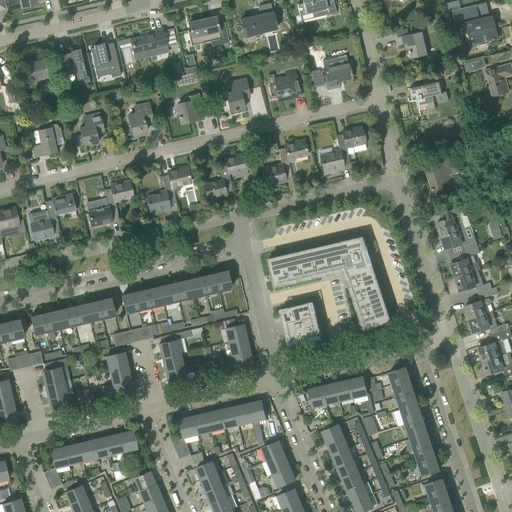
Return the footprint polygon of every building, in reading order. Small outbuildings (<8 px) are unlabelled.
[(301,0),(303,3),(297,5),(301,21),(319,16),(326,15),(336,13),(333,0),(301,0)] [(459,0),(442,5),(444,13),(453,11),(461,9),(459,0)] [(253,17),(241,20),(243,29),(244,36),(245,36),(262,32),(263,32),(263,33),(275,30),(275,29),(276,29),(270,4),(257,7),(259,15),(254,16),(253,17)] [(461,9),(453,11),(455,21),(479,15),(478,14),(476,5),(461,9)] [(479,18),(465,22),(469,39),(474,37),(474,36),(485,34),(487,41),(489,41),(498,39),(496,27),(499,26),(496,16),(493,16),(493,15),(479,18)] [(190,32),(188,33),(188,31),(187,31),(190,43),(201,41),(202,43),(216,40),(217,46),(228,43),(224,26),(218,28),(215,17),(206,19),(198,21),(188,23),(190,32)] [(166,47),(164,39),(162,30),(144,34),(145,37),(131,40),(134,55),(166,47)] [(422,32),(407,36),(397,38),(399,45),(407,43),(410,58),(427,54),(422,32)] [(306,38),(299,39),(301,46),(308,45),(306,38)] [(117,62),(114,48),(113,48),(113,49),(109,50),(107,44),(104,45),(103,43),(102,43),(103,45),(101,46),(101,44),(94,46),(94,45),(93,45),(94,48),(90,48),(94,64),(95,70),(108,67),(111,78),(120,76),(117,62)] [(84,69),(83,62),(85,62),(82,50),(80,51),(79,47),(70,49),(71,53),(71,54),(68,55),(68,54),(61,55),(63,64),(65,64),(67,75),(76,73),(78,85),(85,83),(90,82),(86,69),(84,69)] [(28,62),(21,64),(24,73),(25,78),(30,77),(31,81),(32,81),(55,75),(52,65),(50,56),(37,59),(38,62),(28,64),(28,62)] [(348,63),(347,63),(345,56),(322,62),(323,68),(322,69),(327,89),(338,87),(337,82),(351,79),(351,75),(352,75),(351,73),(350,73),(348,63)] [(463,62),(465,71),(485,67),(483,58),(463,62)] [(511,72),(510,64),(500,67),(485,71),(490,87),(485,88),(484,90),(486,98),(492,96),(508,92),(504,77),(511,74),(511,72)] [(195,67),(185,69),(187,75),(195,73),(197,73),(195,67)] [(269,88),(269,89),(269,91),(269,92),(270,93),(270,95),(272,96),(277,95),(278,98),(287,96),(287,97),(300,95),(299,93),(297,81),(294,71),(286,73),(287,77),(274,80),(275,85),(269,86),(269,88)] [(187,75),(185,75),(187,85),(197,82),(195,73),(187,75)] [(248,92),(245,82),(245,79),(229,83),(231,93),(226,94),(230,111),(234,110),(234,111),(244,109),(240,94),(248,92)] [(439,82),(422,86),(409,89),(412,101),(416,100),(418,108),(426,106),(427,110),(435,108),(432,96),(441,94),(439,82)] [(14,85),(5,87),(9,104),(18,102),(14,85)] [(203,119),(200,109),(197,95),(189,97),(190,102),(177,105),(181,124),(203,119)] [(151,116),(148,107),(148,103),(133,107),(135,114),(128,115),(132,135),(146,132),(143,118),(151,116)] [(102,126),(99,116),(99,114),(83,117),(85,127),(80,129),(84,145),(90,144),(90,145),(97,143),(94,128),(102,126)] [(58,128),(57,126),(57,125),(56,125),(55,125),(54,125),(50,126),(50,128),(39,130),(42,144),(32,146),(35,158),(57,153),(55,145),(57,145),(56,140),(62,138),(59,128),(58,128)] [(335,136),(339,150),(346,149),(346,148),(352,146),(354,152),(366,150),(365,144),(361,127),(342,131),(342,135),(335,136)] [(278,150),(281,164),(288,162),(287,160),(307,155),(303,140),(284,145),(284,148),(278,150)] [(349,164),(346,149),(339,150),(339,152),(320,157),(323,172),(343,168),(342,165),(349,164)] [(217,161),(221,178),(228,176),(228,174),(248,169),(244,154),(224,159),(224,160),(217,161)] [(430,167),(427,168),(429,175),(433,188),(431,189),(431,190),(433,190),(434,195),(444,192),(450,190),(456,188),(451,175),(453,175),(464,171),(459,158),(448,161),(439,164),(430,167)] [(292,178),(288,162),(281,164),(281,165),(262,169),(266,186),(285,181),(285,179),(292,178)] [(161,177),(165,191),(172,189),(171,187),(190,182),(186,168),(178,169),(179,171),(168,174),(168,175),(161,177)] [(232,190),(228,176),(221,178),(222,181),(204,185),(207,200),(226,195),(225,192),(232,190)] [(104,190),(107,205),(114,203),(114,200),(132,196),(129,181),(110,185),(111,189),(104,190)] [(175,204),(172,189),(165,191),(165,193),(147,197),(150,213),(169,209),(169,205),(175,204)] [(45,202),(47,211),(49,218),(55,217),(55,215),(75,210),(71,194),(51,198),(51,200),(45,202)] [(118,219),(114,203),(107,205),(108,207),(102,209),(100,200),(86,203),(91,227),(112,222),(111,220),(118,219)] [(0,227),(18,224),(14,208),(0,211),(0,227)] [(59,232),(55,217),(49,218),(47,211),(28,215),(34,240),(53,236),(52,234),(59,232)] [(464,228),(462,221),(460,215),(436,223),(441,236),(457,231),(464,228)] [(459,238),(457,231),(441,236),(445,249),(466,242),(464,236),(459,238)] [(376,287),(378,286),(375,277),(373,278),(371,273),(373,272),(370,263),(367,264),(364,252),(368,251),(363,236),(340,241),(341,245),(335,246),(335,244),(326,246),(327,248),(321,250),(320,247),(311,250),(312,252),(306,253),(306,251),(268,260),(273,283),(282,281),(282,282),(289,280),(289,279),(296,277),(297,279),(304,277),(304,276),(311,274),(311,275),(318,274),(318,272),(325,270),(326,272),(333,270),(333,269),(340,267),(340,268),(347,267),(348,271),(346,271),(347,272),(348,272),(351,279),(349,279),(352,287),(353,286),(355,293),(354,294),(356,301),(357,300),(360,308),(359,308),(363,321),(364,320),(367,329),(389,321),(380,292),(377,292),(376,287)] [(462,246),(464,252),(477,247),(476,241),(462,246)] [(480,253),(477,247),(464,252),(466,259),(450,265),(454,278),(471,272),(468,266),(475,264),(473,256),(480,253)] [(477,270),(471,272),(454,278),(459,291),(475,286),(477,294),(491,289),(489,283),(482,285),(477,270)] [(125,313),(206,294),(231,288),(227,271),(214,274),(215,276),(190,282),(178,285),(177,283),(171,284),(171,287),(160,289),(134,295),(134,293),(121,296),(125,313)] [(497,287),(491,289),(477,294),(479,300),(498,293),(497,287)] [(114,315),(112,308),(110,298),(98,301),(98,304),(74,309),(73,307),(67,309),(68,311),(43,317),(43,314),(30,317),(34,334),(46,331),(48,340),(55,338),(53,330),(114,315)] [(489,298),(473,303),(464,306),(468,320),(484,314),(487,313),(485,307),(491,305),(489,298)] [(320,335),(315,310),(314,311),(312,311),(310,302),(285,308),(285,309),(286,309),(286,311),(280,312),(282,322),(283,322),(286,333),(285,333),(285,334),(288,333),(291,345),(309,341),(309,338),(320,335)] [(484,314),(468,320),(473,333),(482,330),(489,328),(491,335),(505,331),(503,325),(496,327),(494,319),(491,312),(487,313),(484,314)] [(0,341),(23,337),(19,320),(6,323),(7,325),(0,326),(0,341)] [(167,331),(165,323),(154,325),(156,334),(167,331)] [(242,324),(225,329),(228,342),(246,338),(242,324)] [(156,334),(154,325),(145,327),(147,339),(153,338),(152,335),(156,334)] [(147,339),(145,327),(139,329),(142,340),(147,339)] [(179,354),(176,340),(191,336),(191,335),(203,333),(201,328),(160,338),(162,343),(159,344),(162,358),(179,354)] [(142,340),(139,329),(133,330),(136,341),(142,340)] [(509,329),(505,331),(491,335),(494,343),(478,348),(482,362),(506,354),(503,347),(504,346),(502,339),(511,336),(509,329)] [(136,341),(133,330),(127,332),(129,343),(136,341)] [(129,343),(127,332),(121,333),(124,344),(129,343)] [(124,344),(121,333),(112,335),(115,346),(124,344)] [(249,352),(246,338),(228,342),(231,356),(249,352)] [(42,363),(40,354),(40,352),(28,355),(31,366),(42,363)] [(124,352),(114,355),(106,356),(109,370),(127,366),(124,352)] [(252,366),(249,352),(231,356),(234,370),(252,366)] [(498,356),(482,362),(486,375),(496,371),(502,369),(505,377),(511,374),(511,362),(509,353),(506,354),(498,356)] [(182,367),(179,354),(162,358),(165,372),(182,367)] [(31,366),(28,355),(22,356),(25,367),(31,366)] [(25,367),(22,356),(17,357),(19,369),(25,367)] [(19,369),(17,357),(7,360),(9,371),(19,369)] [(63,381),(59,367),(66,366),(64,359),(42,363),(44,371),(42,371),(45,385),(63,381)] [(212,375),(209,365),(209,362),(201,363),(204,377),(212,375)] [(130,380),(127,366),(109,370),(112,384),(130,380)] [(186,381),(183,372),(182,367),(165,372),(168,386),(186,381)] [(388,372),(392,382),(422,476),(439,470),(435,458),(432,458),(421,422),(423,422),(421,415),(418,416),(407,380),(409,379),(405,367),(388,372)] [(363,377),(349,380),(353,398),(367,394),(363,377)] [(373,377),(368,378),(371,391),(376,389),(373,377)] [(0,395),(10,394),(9,389),(8,386),(7,380),(0,381),(0,395)] [(133,394),(130,380),(112,384),(116,398),(133,394)] [(353,398),(349,380),(335,383),(339,401),(353,398)] [(66,395),(63,381),(45,385),(48,399),(66,395)] [(339,401),(335,383),(322,386),(326,404),(339,401)] [(326,404),(322,386),(308,390),(312,407),(326,404)] [(383,399),(381,388),(376,389),(371,391),(373,402),(379,400),(383,399)] [(511,389),(501,393),(504,403),(506,403),(511,418),(511,389)] [(0,410),(13,407),(10,394),(0,395),(0,410)] [(69,409),(67,399),(66,395),(48,399),(51,413),(69,409)] [(261,401),(247,404),(251,421),(253,428),(260,426),(259,420),(265,418),(264,411),(261,401)] [(251,421),(247,404),(234,407),(238,425),(251,421)] [(0,424),(16,421),(13,407),(0,410),(0,424)] [(238,425),(234,407),(220,410),(224,428),(238,425)] [(224,428),(220,410),(207,413),(211,431),(224,428)] [(211,431),(207,413),(193,417),(197,434),(211,431)] [(197,434),(193,417),(179,420),(183,437),(184,437),(197,434)] [(364,427),(370,425),(366,417),(361,419),(364,427)] [(354,424),(357,431),(362,428),(359,422),(354,424)] [(337,425),(331,427),(322,431),(327,443),(343,437),(337,425)] [(367,440),(365,435),(362,428),(357,431),(360,437),(357,438),(359,444),(367,440)] [(132,431),(118,434),(123,452),(137,448),(132,431)] [(123,452),(118,434),(105,437),(109,455),(123,452)] [(109,455),(105,437),(91,440),(95,458),(109,455)] [(186,443),(184,437),(183,437),(172,442),(174,448),(186,443)] [(347,449),(343,437),(327,443),(332,455),(347,449)] [(95,458),(91,440),(78,444),(82,461),(95,458)] [(284,454),(278,441),(262,447),(267,461),(284,454)] [(371,443),(374,451),(380,449),(376,441),(371,443)] [(188,448),(186,444),(186,443),(174,448),(177,453),(188,448)] [(82,461),(78,444),(64,447),(68,464),(82,461)] [(237,454),(245,451),(243,444),(234,448),(237,454)] [(364,447),(367,454),(372,452),(369,445),(364,447)] [(68,464),(64,447),(50,450),(54,468),(55,468),(68,464)] [(191,454),(190,452),(189,450),(188,448),(177,453),(179,459),(191,454)] [(352,460),(347,449),(332,455),(337,467),(352,460)] [(383,457),(380,449),(374,451),(378,459),(383,457)] [(202,452),(191,456),(194,463),(204,460),(202,452)] [(289,467),(284,454),(267,461),(272,474),(289,467)] [(237,465),(234,458),(229,460),(232,467),(237,465)] [(357,472),(352,460),(337,467),(342,479),(357,472)] [(211,461),(205,464),(196,468),(201,480),(216,473),(211,461)] [(249,468),(247,464),(246,461),(240,463),(243,470),(249,468)] [(389,471),(385,463),(380,465),(384,473),(389,471)] [(234,473),(230,475),(233,481),(237,479),(242,477),(240,472),(237,465),(232,467),(234,473)] [(294,480),(289,467),(272,474),(278,487),(294,480)] [(57,473),(55,468),(54,468),(43,472),(46,478),(57,473)] [(382,476),(379,469),(374,471),(377,478),(382,476)] [(119,471),(113,472),(115,481),(121,478),(119,471)] [(155,484),(149,471),(133,478),(138,491),(155,484)] [(394,484),(389,471),(384,473),(389,487),(394,484)] [(362,484),(357,472),(342,479),(346,491),(362,484)] [(59,479),(57,473),(46,478),(48,483),(59,479)] [(221,485),(216,473),(201,480),(206,492),(221,485)] [(103,476),(93,480),(95,485),(104,481),(103,476)] [(385,482),(382,476),(377,478),(380,484),(385,482)] [(62,484),(59,479),(48,483),(50,489),(62,484)] [(442,479),(432,482),(425,484),(434,511),(450,511),(443,492),(446,491),(442,479)] [(255,499),(261,497),(255,481),(248,484),(255,499)] [(226,497),(224,491),(229,488),(227,483),(221,485),(206,492),(211,504),(226,497)] [(160,497),(155,484),(138,491),(143,504),(160,497)] [(367,496),(362,484),(346,491),(351,502),(367,496)] [(80,486),(74,488),(64,492),(69,504),(85,498),(80,486)] [(0,499),(10,497),(8,487),(0,489),(0,499)] [(294,489),(285,493),(277,496),(283,509),(299,502),(294,489)] [(404,507),(398,493),(393,495),(399,509),(404,507)] [(125,496),(122,497),(116,499),(121,511),(124,511),(130,510),(125,496)] [(362,511),(372,508),(367,496),(351,502),(355,511),(362,511)] [(159,511),(165,510),(160,497),(143,504),(146,511),(159,511)] [(223,511),(231,509),(226,497),(211,504),(214,511),(223,511)] [(23,511),(19,498),(2,504),(4,511),(23,511)] [(84,511),(90,509),(86,499),(85,498),(69,504),(72,511),(84,511)] [(303,511),(299,502),(283,509),(284,511),(303,511)]
